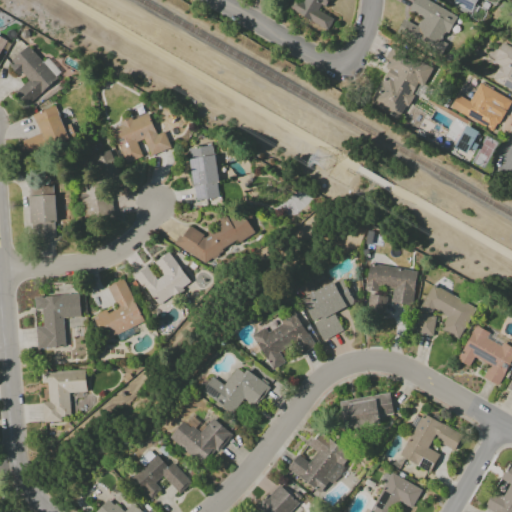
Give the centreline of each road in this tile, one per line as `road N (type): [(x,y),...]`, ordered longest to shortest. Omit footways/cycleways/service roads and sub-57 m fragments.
road 1 (residential): [(511,427),(431,376),(375,360),(343,368),(314,387),(207,511)]
road 2 (residential): [(46,511),(12,453),(0,258)]
road 3 (residential): [(1,270),(93,263),(135,239),(155,204)]
road 4 (residential): [(212,0),(343,77)]
